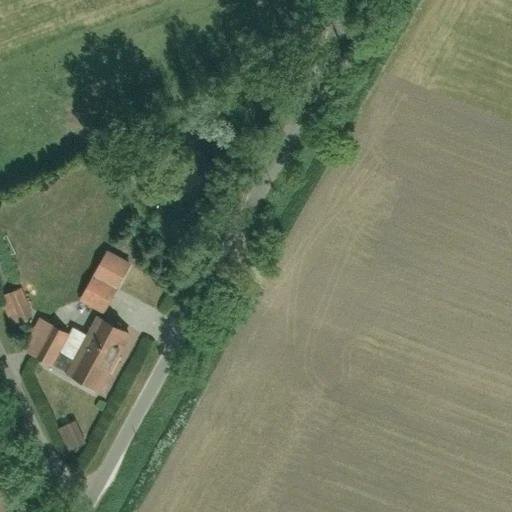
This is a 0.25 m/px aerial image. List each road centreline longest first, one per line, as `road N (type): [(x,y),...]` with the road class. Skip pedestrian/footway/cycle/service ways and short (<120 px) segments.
road 1 (residential): [(93,506),(348,20),(346,0)]
road 2 (unclassified): [(93,506),(58,474),(0,352)]
